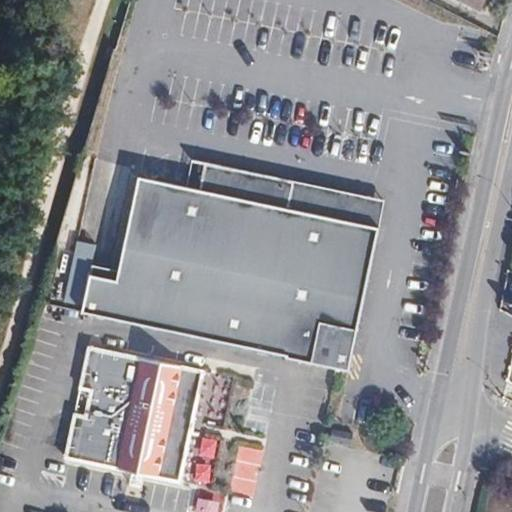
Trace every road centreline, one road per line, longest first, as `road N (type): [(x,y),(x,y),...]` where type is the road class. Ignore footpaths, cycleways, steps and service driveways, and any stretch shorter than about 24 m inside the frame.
road 1 (primary): [(511,60),(436,404)]
road 2 (primary): [(461,414),(511,151)]
